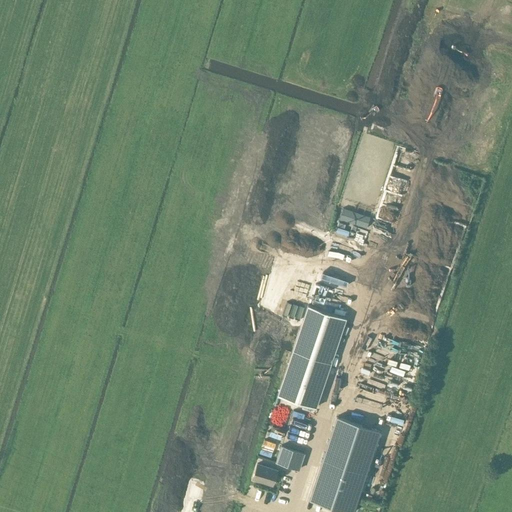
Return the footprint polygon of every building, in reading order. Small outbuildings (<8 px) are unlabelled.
[(368,219),(341,211),(338,219),(366,228),(368,219)] [(346,317),(308,305),(278,394),(316,407),(346,317)] [(339,420),(313,501),(344,511),(349,511),(375,433),(339,420)] [(303,454),(303,453),(281,446),(276,461),(298,469),(303,454)] [(273,485),(278,470),(258,464),(253,478),(273,485)]
